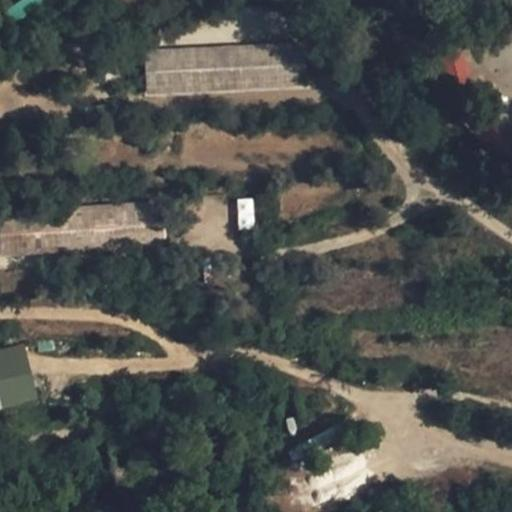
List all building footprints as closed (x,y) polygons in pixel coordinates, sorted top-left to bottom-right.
[(13,20),(55,1),(54,0),(19,0),(7,6),(13,20)] [(305,42),(142,49),(145,96),(307,88),(305,42)] [(438,54),(447,86),(473,79),(464,47),(438,54)] [(162,198),(0,204),(0,254),(164,248),(162,198)] [(219,334),(219,360),(278,361),(278,334),(219,334)] [(0,406),(34,399),(23,349),(0,354),(0,406)] [(326,400),(281,412),(282,423),(230,432),(191,442),(77,467),(83,503),(105,497),(108,511),(266,483),(264,467),(295,459),(294,452),(338,425),(326,400)] [(184,414),(191,442),(230,432),(224,405),(184,414)]
